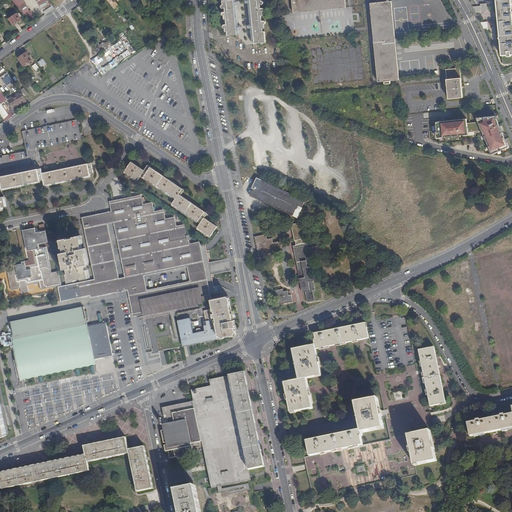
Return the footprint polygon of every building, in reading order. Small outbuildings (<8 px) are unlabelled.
[(23,0),(12,0),(20,11),(21,11),(26,6),(28,6),(23,0)] [(35,0),(39,5),(39,6),(41,9),(47,5),(45,2),(47,0),(35,0)] [(233,0),(222,0),(222,4),(221,5),(221,7),(222,8),(224,7),(225,11),(222,12),(222,14),(223,14),(223,15),(225,15),(225,18),(226,23),(225,23),(224,24),(223,25),(223,26),(223,27),(225,27),(225,28),(227,28),(227,31),(227,34),(235,33),(235,36),(235,38),(237,39),(238,38),(239,37),(238,33),(236,33),(234,6),(233,0)] [(254,43),(252,43),(252,46),(254,48),(255,48),(256,47),(256,43),(265,42),(264,31),(262,31),(262,28),(262,25),(263,25),(263,24),(265,23),(265,22),(264,21),(263,20),(261,20),(261,15),(261,12),(262,12),(262,11),(263,11),(264,10),(264,9),(263,8),(261,8),(260,8),(260,4),(262,4),(263,3),(263,2),(263,1),(262,0),(261,0),(249,0),(252,26),(254,43)] [(345,0),(292,0),(293,13),(346,8),(345,0)] [(496,0),(498,15),(502,55),(511,54),(511,9),(511,0),(496,0)] [(379,2),(377,3),(370,3),(378,83),(400,81),(392,1),(379,2)] [(88,9),(84,3),(77,8),(82,14),(88,9)] [(487,4),(474,6),(476,13),(488,12),(487,4)] [(44,11),(45,15),(55,8),(53,5),(44,11)] [(26,6),(21,11),(24,16),(25,15),(30,11),(26,6)] [(28,19),(34,15),(33,13),(31,11),(30,11),(25,15),(27,17),(28,19)] [(14,26),(22,21),(17,14),(10,19),(14,26)] [(100,26),(97,28),(105,39),(108,37),(100,26)] [(108,48),(104,42),(97,47),(101,53),(108,48)] [(24,66),(32,60),(27,52),(26,53),(25,52),(18,57),(24,66)] [(38,62),(42,67),(47,64),(43,58),(38,62)] [(446,70),(449,99),(463,98),(460,69),(446,70)] [(8,102),(20,94),(19,93),(12,98),(11,96),(7,99),(7,100),(8,102)] [(20,94),(8,102),(12,107),(14,110),(15,108),(21,103),(23,104),(27,102),(21,93),(20,94)] [(9,110),(12,107),(8,102),(7,100),(4,102),(9,110)] [(495,116),(476,118),(478,122),(482,131),(490,151),(491,153),(492,154),(493,154),(495,153),(497,152),(498,153),(508,147),(495,116)] [(5,194),(4,189),(1,176),(42,168),(43,172),(81,164),(89,163),(84,140),(79,119),(25,130),(29,149),(26,150),(10,154),(0,155),(0,196),(5,195),(5,194)] [(437,133),(438,138),(442,138),(445,137),(445,139),(461,137),(460,136),(468,135),(468,133),(467,124),(466,119),(436,122),(437,133)] [(478,122),(467,124),(468,133),(482,131),(478,122)] [(200,224),(197,228),(210,237),(218,225),(205,217),(208,212),(179,193),(183,188),(148,164),(145,169),(132,160),(125,171),(137,180),(141,175),(175,199),(172,204),(200,224)] [(93,162),(89,163),(81,164),(43,172),(42,168),(1,176),(4,189),(19,186),(35,183),(46,180),(47,185),(92,175),(92,173),(96,173),(93,162)] [(256,179),(249,197),(301,216),(308,198),(256,179)] [(122,242),(133,292),(136,292),(139,304),(143,304),(145,312),(175,306),(209,299),(202,265),(197,246),(190,248),(189,242),(191,241),(190,236),(188,236),(186,229),(184,229),(183,228),(177,229),(175,222),(173,222),(173,220),(166,222),(164,213),(162,214),(162,212),(155,214),(153,206),(151,206),(151,205),(144,206),(143,199),(141,200),(141,198),(135,199),(134,198),(114,202),(117,217),(122,242)] [(101,220),(85,223),(96,279),(68,285),(71,298),(117,288),(102,213),(100,214),(101,220)] [(83,217),(85,223),(101,220),(100,214),(83,217)] [(297,245),(304,243),(304,239),(301,222),(292,224),(295,241),(296,240),(297,245)] [(51,241),(48,229),(38,231),(37,227),(31,228),(36,247),(41,246),(40,243),(51,241)] [(36,247),(31,228),(26,229),(30,250),(35,249),(38,263),(28,264),(27,262),(15,265),(16,269),(10,270),(14,288),(22,287),(23,292),(30,291),(29,284),(41,282),(42,288),(63,284),(60,270),(53,272),(48,246),(41,247),(41,246),(36,247)] [(82,243),(80,235),(60,239),(62,247),(63,247),(64,252),(61,252),(63,265),(67,265),(68,269),(67,269),(69,278),(89,274),(87,265),(85,265),(85,261),(88,260),(85,247),(82,248),(81,243),(82,243)] [(260,257),(265,255),(264,253),(269,252),(269,254),(277,253),(276,250),(282,249),(280,242),(275,243),(274,238),(269,239),(267,235),(256,237),(260,257)] [(308,243),(304,243),(297,245),(294,245),(295,251),(297,250),(299,261),(297,261),(298,269),(301,268),(304,282),(301,282),(303,292),(306,292),(308,301),(315,299),(313,290),(315,289),(314,281),(316,280),(311,255),(320,253),(318,245),(309,247),(308,243)] [(285,300),(286,302),(293,301),(292,293),(290,294),(289,289),(284,290),(284,287),(276,289),(279,304),(283,303),(283,300),(285,300)] [(175,306),(182,345),(221,337),(220,336),(232,334),(235,329),(236,329),(236,326),(237,326),(235,318),(234,319),(230,297),(228,298),(228,295),(210,298),(209,299),(175,306)] [(23,376),(33,374),(97,361),(96,357),(115,353),(113,340),(110,328),(109,321),(106,321),(90,325),(86,306),(71,309),(21,319),(12,321),(14,333),(16,339),(23,376)] [(175,306),(145,312),(146,319),(147,324),(148,326),(153,351),(159,350),(162,349),(182,345),(175,306)] [(363,445),(308,457),(305,457),(306,460),(308,471),(313,497),(332,493),(334,493),(338,492),(355,488),(381,483),(386,482),(417,475),(417,473),(416,468),(415,465),(409,436),(410,435),(431,431),(434,430),(433,425),(431,412),(426,413),(417,371),(416,367),(416,365),(415,364),(405,315),(398,316),(398,315),(392,316),(392,318),(373,322),(366,323),(369,338),(376,372),(377,374),(378,378),(379,383),(376,384),(378,390),(380,390),(385,415),(381,416),(382,419),(386,418),(390,440),(363,445)] [(316,346),(316,349),(369,338),(366,323),(315,334),(316,340),(314,340),(316,346)] [(300,380),(307,378),(322,375),(316,349),(316,346),(294,350),(300,380)] [(446,403),(434,348),(419,351),(431,406),(446,403)] [(229,377),(249,471),(265,467),(245,373),(229,377)] [(249,471),(229,377),(217,380),(210,381),(211,387),(203,389),(191,391),(194,403),(203,448),(206,459),(212,489),(209,489),(208,489),(209,496),(210,501),(212,511),(258,511),(257,505),(252,480),(251,481),(249,472),(249,471)] [(307,378),(300,380),(285,383),(292,413),(313,409),(307,378)] [(382,419),(381,416),(378,399),(356,403),(361,430),(362,433),(384,428),(382,419)] [(203,448),(194,403),(162,410),(164,417),(161,418),(162,423),(167,448),(169,458),(193,453),(192,448),(194,448),(195,450),(203,448)] [(511,414),(505,416),(504,414),(501,415),(501,416),(481,420),(480,419),(477,420),(477,421),(468,423),(471,436),(511,427),(511,414)] [(362,435),(362,433),(361,430),(305,442),(308,457),(363,445),(361,436),(362,435)] [(409,436),(415,465),(437,461),(431,431),(410,435),(409,436)] [(86,454),(88,461),(128,453),(128,449),(125,437),(84,445),(86,454)] [(128,449),(128,453),(137,490),(154,487),(145,446),(128,449)] [(88,461),(86,454),(0,472),(3,489),(89,471),(88,461)] [(203,511),(198,486),(179,490),(182,511),(203,511)]
